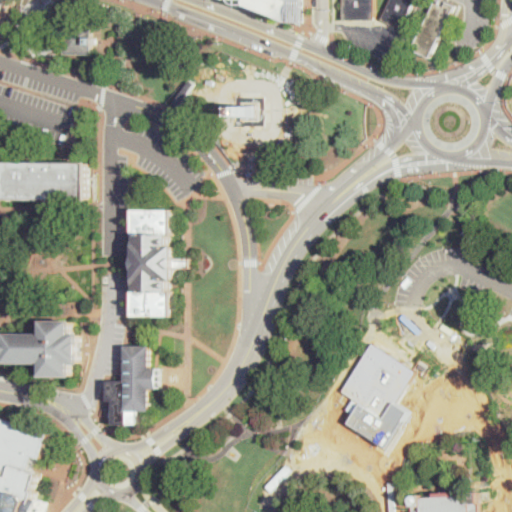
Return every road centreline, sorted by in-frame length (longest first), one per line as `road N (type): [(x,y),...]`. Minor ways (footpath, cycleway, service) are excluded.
road 1 (residential): [(257,332),(247,233),(217,161),(163,117),(0,63)]
road 2 (primary): [(451,86),(393,81),(199,0)]
road 3 (residential): [(113,252),(112,320),(93,388),(78,410)]
road 4 (secondary): [(257,332),(289,255),(336,198)]
road 5 (residential): [(113,252),(111,148),(121,103)]
road 6 (secondary): [(375,174),(496,161)]
road 7 (secondary): [(336,198),(397,162),(446,153)]
